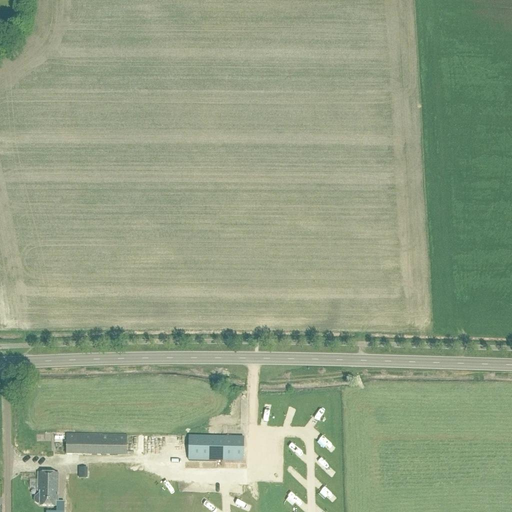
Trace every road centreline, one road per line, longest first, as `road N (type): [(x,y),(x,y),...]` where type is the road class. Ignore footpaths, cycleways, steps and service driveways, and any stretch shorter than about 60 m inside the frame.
road 1 (tertiary): [(511,365),(4,363)]
road 2 (unclassified): [(6,511),(4,363)]
